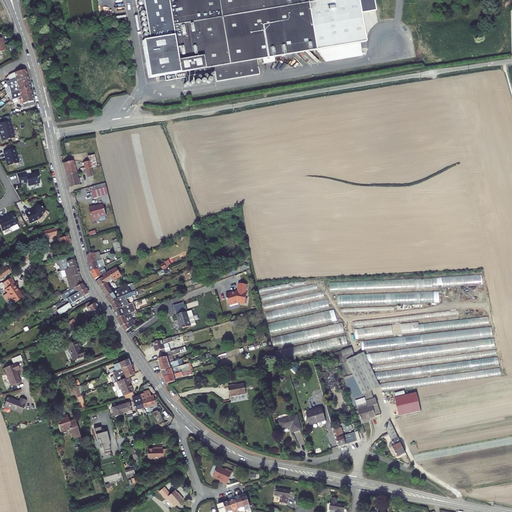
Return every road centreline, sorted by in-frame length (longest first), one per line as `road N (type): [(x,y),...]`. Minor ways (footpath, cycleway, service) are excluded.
road 1 (residential): [(49,134),(511,60)]
road 2 (tertiary): [(49,134),(84,272),(163,395)]
